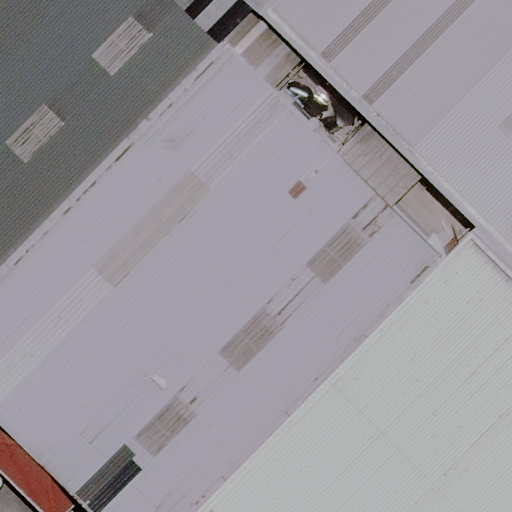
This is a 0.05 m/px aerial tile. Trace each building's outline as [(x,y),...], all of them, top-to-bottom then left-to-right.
[(0,0),(0,258),(203,60),(141,0),(0,0)] [(260,0),(204,0),(232,28),(260,0)] [(511,0),(260,0),(232,28),(368,166),(511,23),(511,0)] [(511,23),(368,166),(443,241),(511,309),(511,23)] [(167,511),(412,270),(203,60),(0,258),(0,485),(26,511),(167,511)] [(511,511),(511,309),(443,241),(412,270),(167,511),(511,511)]
